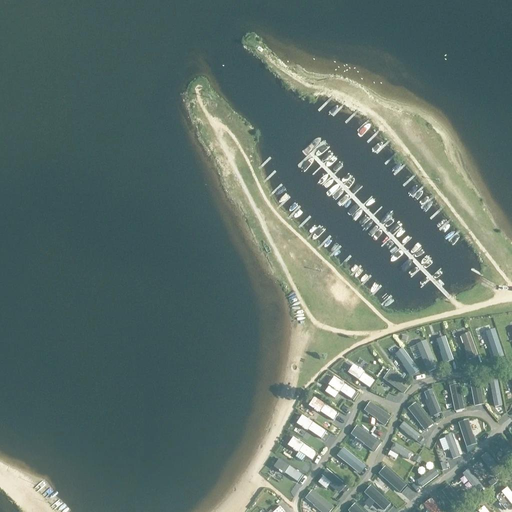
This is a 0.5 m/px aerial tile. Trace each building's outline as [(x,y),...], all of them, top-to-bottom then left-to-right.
[(319,259),(311,267),(319,274),(326,266),(319,259)] [(494,357),(502,355),(494,331),(491,332),(491,331),(485,333),(487,338),(488,338),(494,357)] [(466,335),(465,335),(462,336),(461,338),(462,342),(463,342),(466,349),(467,350),(466,352),(465,352),(468,360),(478,357),(469,334),(466,335)] [(439,346),(441,353),(443,354),(442,355),(441,356),(443,364),(453,361),(445,338),(442,339),(441,338),(437,340),(436,342),(438,345),(439,346)] [(428,370),(435,366),(426,343),(422,345),(421,344),(416,346),(418,351),(420,351),(428,370)] [(409,375),(417,369),(403,350),(400,352),(399,352),(396,354),(395,356),(398,359),(399,359),(403,365),(405,365),(405,368),(404,368),(409,375)] [(358,381),(369,388),(374,381),(353,367),(348,375),(353,378),(352,379),(355,381),(356,380),(358,381)] [(390,371),(384,380),(404,394),(410,386),(390,371)] [(339,392),(351,400),(356,393),(335,378),(329,386),(334,389),(334,390),(337,392),(337,391),(339,392)] [(394,406),(399,399),(383,386),(377,393),(394,406)] [(503,404),(501,393),(494,394),(495,405),(503,404)] [(431,396),(426,400),(434,410),(439,406),(431,396)] [(331,420),(336,412),(315,398),(310,406),(315,410),(314,411),(317,413),(318,412),(319,413),(320,412),(331,420)] [(367,407),(365,410),(365,412),(369,415),(370,414),(376,419),(377,419),(378,420),(377,421),(385,427),(391,419),(370,405),(368,407),(367,407)] [(303,416),(297,424),(302,428),(305,430),(307,431),(308,430),(319,438),(324,430),(303,416)] [(380,438),(385,430),(364,416),(360,423),(369,429),(368,431),(380,438)] [(468,421),(459,424),(467,448),(477,445),(474,437),(473,437),(468,421)] [(366,445),(365,446),(372,451),(378,443),(358,429),(356,432),(355,432),(352,435),(353,437),(356,440),(357,439),(363,444),(365,443),(366,445)] [(422,446),(424,440),(406,435),(404,441),(422,446)] [(279,438),(274,448),(280,451),(285,442),(279,438)] [(299,452),(310,460),(315,452),(294,438),(288,446),(294,449),(293,450),(296,452),(297,451),(298,453),(299,452)] [(439,440),(434,442),(438,450),(443,447),(439,440)] [(358,472),(363,466),(344,450),(341,453),(340,452),(337,457),(341,460),(342,460),(358,472)] [(284,474),(295,481),(300,474),(279,459),(274,467),(279,471),(279,472),(281,474),(282,473),(284,474)] [(342,461),(337,467),(356,485),(362,478),(342,461)] [(487,464),(491,471),(496,469),(493,461),(487,464)] [(399,475),(407,478),(409,470),(391,465),(390,470),(400,473),(399,475)] [(384,469),(379,475),(400,494),(406,488),(384,469)] [(341,492),(346,486),(327,471),(322,476),(341,492)] [(371,486),(364,493),(384,510),(390,503),(371,486)] [(511,493),(507,488),(495,498),(505,511),(511,506),(511,493)] [(312,491),(306,499),(314,506),(314,507),(320,511),(330,511),(333,509),(312,491)] [(304,509),(307,511),(319,511),(310,503),(304,509)]
